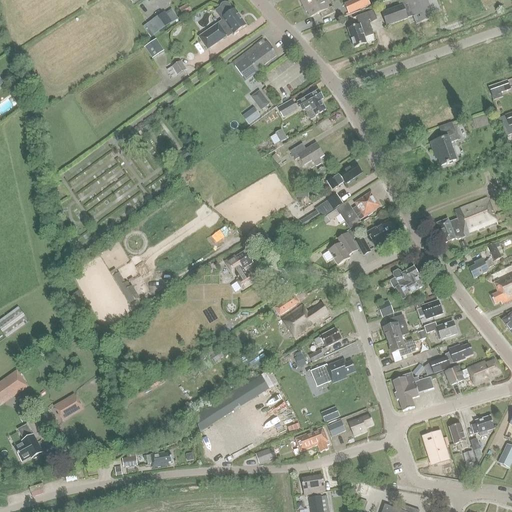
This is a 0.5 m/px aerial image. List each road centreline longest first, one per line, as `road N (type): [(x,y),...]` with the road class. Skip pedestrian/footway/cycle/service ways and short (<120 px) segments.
road 1 (unclassified): [(0,511),(150,476),(300,467),(396,439)]
road 2 (residential): [(392,426),(348,278),(420,241)]
road 3 (residential): [(511,31),(338,90)]
road 4 (tertiary): [(338,90),(420,241)]
road 5 (tertiary): [(420,241),(511,359)]
road 6 (unclassified): [(392,426),(511,388)]
road 7 (tertiary): [(257,0),(338,90)]
